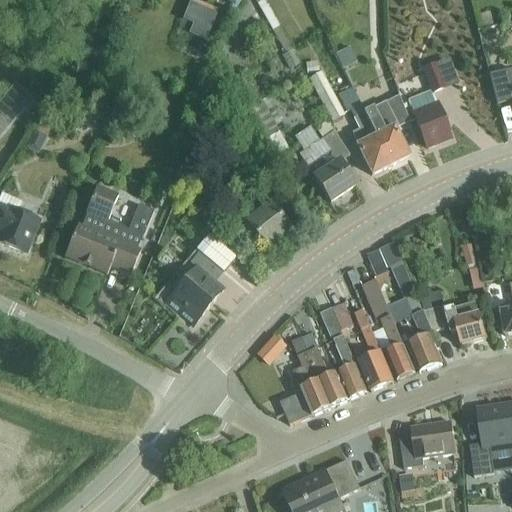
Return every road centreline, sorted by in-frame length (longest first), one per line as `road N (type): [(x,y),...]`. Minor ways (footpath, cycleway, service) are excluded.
road 1 (tertiary): [(192,396),(241,335),(352,239),(511,167)]
road 2 (residential): [(511,365),(277,453)]
road 3 (residential): [(192,396),(12,309)]
road 4 (tertiary): [(86,511),(192,396)]
road 5 (residential): [(277,453),(151,511)]
